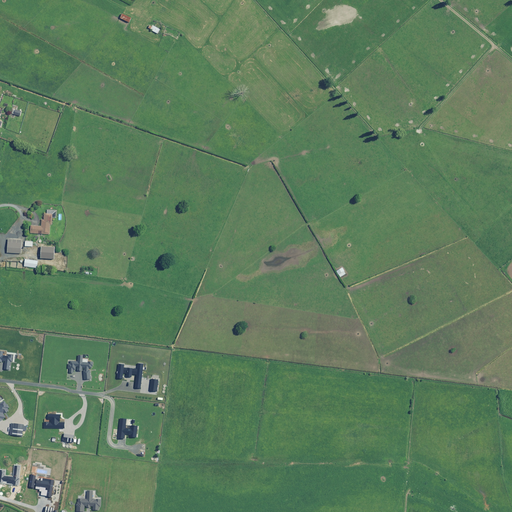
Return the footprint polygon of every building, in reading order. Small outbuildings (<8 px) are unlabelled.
[(131,18),(122,14),(120,18),(129,22),(131,18)] [(160,29),(153,26),(152,27),(149,26),(148,28),(152,30),(152,31),(157,34),(160,29)] [(31,225),(30,233),(50,234),(50,224),(52,224),(53,214),(45,213),(44,219),(42,219),(41,226),(31,225)] [(22,240),(8,238),(7,252),(21,253),(22,240)] [(55,247),(42,246),(41,257),(54,258),(55,247)] [(38,260),(25,259),(24,266),(37,268),(38,260)] [(346,274),(342,268),(337,271),(340,277),(346,274)] [(0,361),(2,362),(2,360),(5,361),(4,369),(10,369),(11,362),(12,362),(13,355),(10,355),(9,356),(3,355),(3,351),(0,351),(0,361)] [(78,361),(70,361),(70,364),(68,364),(68,368),(70,369),(70,373),(73,373),(74,370),(76,370),(76,367),(78,367),(78,370),(82,371),(82,368),(85,368),(85,371),(84,370),(85,379),(91,379),(90,370),(89,370),(89,368),(92,368),(92,366),(93,366),(93,362),(88,361),(88,362),(83,362),(83,355),(79,355),(78,361)] [(125,364),(119,364),(117,378),(123,378),(124,373),(127,373),(127,377),(132,377),(132,374),(137,374),(136,388),(141,389),(144,364),(138,363),(138,369),(124,368),(125,364)] [(159,379),(152,379),(151,390),(158,391),(159,379)] [(0,421),(3,420),(3,419),(6,417),(4,414),(9,411),(8,409),(9,407),(5,401),(0,404),(1,405),(0,405),(0,421)] [(44,422),(44,428),(65,429),(65,422),(60,422),(61,414),(48,414),(48,419),(51,419),(51,422),(44,422)] [(127,419),(121,418),(118,438),(125,439),(125,434),(131,435),(131,437),(136,437),(138,426),(126,425),(127,419)] [(24,425),(14,423),(12,435),(22,436),(24,425)] [(65,434),(64,441),(73,442),(74,435),(65,434)] [(47,496),(51,498),(54,480),(50,480),(49,482),(38,480),(38,484),(37,484),(36,489),(42,490),(41,495),(47,496)] [(77,498),(76,511),(84,511),(85,506),(86,506),(86,507),(90,507),(90,506),(93,506),(92,509),(99,510),(99,506),(100,506),(101,499),(96,499),(96,500),(94,500),(94,499),(92,499),(93,491),(87,490),(87,499),(77,498)]
